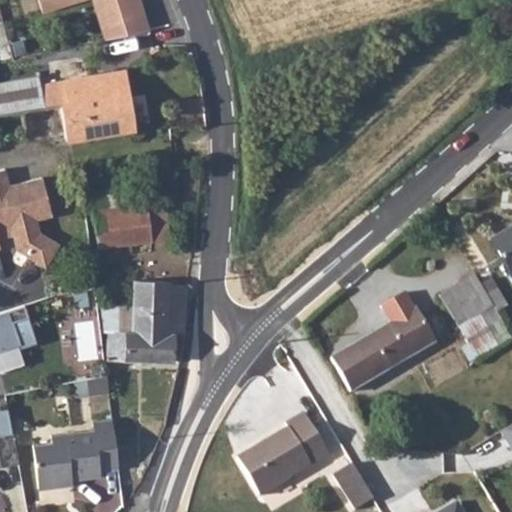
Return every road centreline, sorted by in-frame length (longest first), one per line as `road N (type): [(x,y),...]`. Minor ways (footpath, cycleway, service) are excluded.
road 1 (residential): [(203,389),(511,102)]
road 2 (unclassified): [(192,0),(213,48),(224,153),(203,389)]
road 3 (unclassified): [(203,389),(164,511)]
